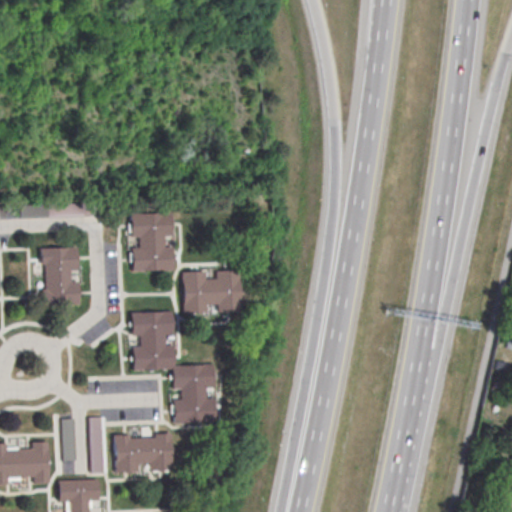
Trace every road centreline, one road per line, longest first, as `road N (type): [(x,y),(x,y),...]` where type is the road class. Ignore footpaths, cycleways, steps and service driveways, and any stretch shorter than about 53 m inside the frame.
road 1 (motorway): [(386,511),(445,212),(467,0)]
road 2 (motorway): [(400,511),(511,26)]
road 3 (motorway): [(334,151),(354,343),(348,511)]
road 4 (residential): [(38,345),(8,350),(0,380),(7,390),(47,381),(50,360),(38,345)]
road 5 (motorway): [(313,0),(334,151)]
road 6 (residential): [(46,352),(95,314),(94,225)]
